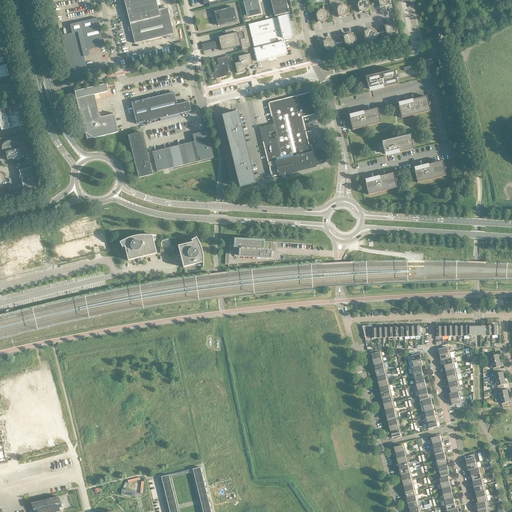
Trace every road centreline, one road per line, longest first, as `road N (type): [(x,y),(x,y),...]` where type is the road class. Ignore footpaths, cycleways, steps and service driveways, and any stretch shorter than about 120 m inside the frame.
road 1 (unclassified): [(333,110),(432,87),(446,150),(346,172)]
road 2 (residential): [(471,511),(430,317)]
road 3 (unclassified): [(396,511),(346,321)]
road 4 (secondary): [(304,211),(176,204),(119,185)]
road 5 (secondary): [(14,0),(44,117),(77,168)]
road 6 (secondary): [(109,198),(173,217),(286,223)]
road 7 (secondary): [(90,158),(57,116),(27,0)]
road 8 (residential): [(315,70),(198,96),(189,66)]
road 9 (residential): [(315,70),(415,46),(403,0)]
road 10 (secondary): [(382,229),(511,236)]
